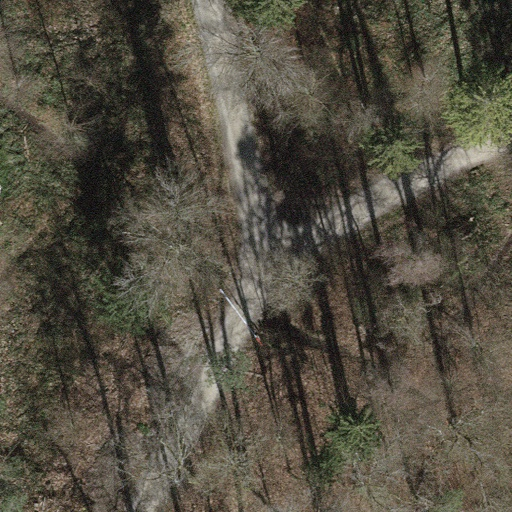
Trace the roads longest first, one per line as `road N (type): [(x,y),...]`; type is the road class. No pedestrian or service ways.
road 1 (track): [(139,511),(233,345),(264,252)]
road 2 (track): [(264,252),(511,132)]
road 3 (track): [(264,252),(209,0)]
